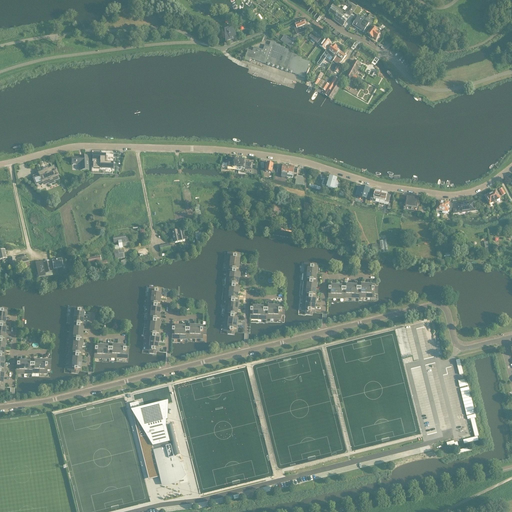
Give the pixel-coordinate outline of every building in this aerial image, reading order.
[(336,18),(334,21),(342,27),(349,18),(353,12),(357,15),(361,10),(357,7),(356,8),(348,2),(346,5),(349,7),(345,13),(334,4),(331,8),(332,9),(329,13),(335,17),(336,18)] [(367,23),(369,21),(370,19),(370,20),(373,15),(368,12),(367,15),(364,21),(359,18),(358,19),(357,18),(352,26),(359,30),(361,27),(362,27),(364,25),(363,25),(365,22),(367,23)] [(309,30),(305,22),(304,21),(295,25),(297,29),(295,30),(297,35),(309,30)] [(364,33),(368,26),(369,27),(371,22),(369,21),(367,23),(365,22),(363,25),(364,25),(362,27),(361,27),(359,30),(364,33)] [(228,31),(226,32),(227,42),(237,39),(233,29),(232,26),(227,28),(228,31)] [(377,32),(372,28),(367,34),(372,38),(377,32)] [(312,35),(311,34),(309,37),(312,40),(311,41),(314,44),(315,42),(318,45),(320,43),(319,42),(322,39),(314,32),(312,35)] [(290,48),(295,41),(285,35),(281,41),(290,48)] [(316,60),(326,47),(328,48),(331,44),(330,42),(329,41),(329,40),(328,39),(327,40),(326,39),(323,43),(322,42),(319,46),(312,55),(313,56),(313,57),(316,60)] [(265,45),(263,51),(254,48),(253,52),(248,50),(244,60),(249,62),(250,59),(264,64),(264,63),(268,64),(267,65),(269,66),(269,64),(272,65),(272,67),(273,67),(274,66),(277,67),(276,68),(278,69),(278,67),(281,68),(281,70),(282,70),(283,69),(286,70),(285,72),(287,72),(287,71),(290,72),(290,73),(291,74),(292,72),(296,73),(295,75),(305,78),(310,63),(301,60),(301,58),(297,57),(297,56),(292,54),(293,53),(288,51),(289,51),(284,49),(284,48),(280,47),(280,46),(276,44),(271,42),(269,47),(265,45)] [(333,46),(327,53),(328,54),(334,59),(339,51),(336,49),(337,48),(334,45),(333,46)] [(294,49),(303,56),(305,53),(296,47),(294,49)] [(338,57),(332,64),(336,67),(334,70),(335,71),(334,72),(336,74),(337,72),(338,73),(343,65),(339,63),(342,60),(343,61),(347,55),(341,51),(340,52),(337,56),(338,57)] [(354,75),(360,65),(356,62),(354,61),(352,65),(350,63),(348,67),(351,68),(345,77),(353,82),(354,82),(357,77),(354,76),(354,75)] [(328,96),(338,80),(334,77),(331,82),(324,94),(328,96)] [(338,79),(338,80),(328,96),(333,99),(340,87),(343,82),(338,79)] [(105,154),(92,154),(92,160),(92,163),(93,163),(93,164),(93,165),(94,166),(95,167),(95,168),(97,168),(100,168),(100,169),(112,170),(113,163),(105,163),(105,154)] [(80,171),(88,170),(88,158),(83,158),(83,157),(77,157),(77,158),(71,158),(72,165),(80,165),(80,171)] [(239,169),(240,160),(238,160),(238,159),(235,159),(235,160),(234,160),(234,164),(228,163),(228,169),(239,170),(239,169)] [(253,164),(246,163),(245,170),(239,169),(239,170),(241,171),(241,170),(252,171),(253,164)] [(57,179),(56,177),(58,176),(57,175),(55,172),(56,172),(55,171),(54,171),(53,169),(52,169),(52,168),(48,170),(48,171),(48,172),(46,173),(45,173),(45,172),(44,172),(39,173),(40,174),(39,175),(33,177),(33,176),(32,176),(37,188),(42,186),(41,185),(43,184),(43,185),(44,185),(48,184),(49,185),(53,183),(54,183),(53,182),(57,180),(57,179)] [(304,185),(302,177),(297,176),(295,184),(304,185)] [(331,178),(330,180),(330,181),(324,180),(322,186),(328,188),(333,190),(333,189),(336,190),(338,184),(335,183),(336,180),(334,179),(332,178),(332,179),(331,178)] [(358,188),(356,196),(360,197),(359,198),(366,200),(368,191),(369,190),(362,188),(362,189),(358,188)] [(372,199),(372,202),(375,203),(376,200),(379,201),(381,192),(375,191),(375,192),(372,192),(371,198),(372,199)] [(492,194),(491,195),(495,203),(500,200),(496,192),(495,192),(495,191),(492,193),(492,194)] [(387,194),(381,192),(379,201),(385,202),(385,203),(389,204),(390,196),(387,195),(387,194)] [(486,197),(485,197),(490,205),(495,203),(491,195),(489,196),(488,195),(485,197),(486,197)] [(411,208),(413,198),(407,197),(406,200),(405,200),(404,204),(406,204),(405,207),(411,208)] [(419,206),(420,202),(418,202),(419,199),(413,198),(411,208),(418,209),(418,206),(419,206)] [(457,210),(453,211),(454,215),(475,212),(474,205),(473,205),(473,202),(472,201),(467,202),(467,203),(456,204),(457,210)] [(183,229),(177,229),(178,238),(183,237),(183,239),(190,238),(190,236),(192,236),(192,237),(193,236),(197,236),(196,229),(194,229),(194,227),(188,228),(188,227),(183,228),(183,229)] [(281,231),(282,228),(275,227),(274,235),(291,238),(292,232),(281,231)] [(123,241),(117,243),(118,250),(122,249),(122,250),(123,250),(123,252),(128,251),(129,254),(135,253),(133,242),(130,243),(129,240),(127,241),(127,240),(123,241)] [(386,240),(380,241),(382,253),(388,252),(386,240)] [(100,259),(95,260),(96,266),(98,266),(98,267),(104,266),(104,265),(107,264),(105,253),(104,248),(100,249),(101,253),(99,253),(100,259)] [(141,257),(142,262),(150,261),(149,248),(137,250),(137,257),(141,257)] [(233,254),(232,256),(228,256),(227,264),(239,265),(240,260),(241,260),(241,257),(238,257),(239,254),(233,254)] [(19,261),(19,260),(19,257),(8,259),(10,269),(17,267),(16,261),(19,261)] [(29,267),(27,259),(26,259),(20,260),(22,268),(29,267)] [(61,259),(52,261),(54,270),(63,268),(63,269),(66,268),(66,265),(62,265),(62,262),(62,260),(61,260),(61,259)] [(52,275),(49,261),(42,263),(42,262),(35,263),(38,278),(41,277),(42,277),(45,277),(45,274),(49,273),(49,276),(52,275)] [(239,265),(227,264),(227,271),(240,273),(240,272),(239,272),(240,270),(239,270),(239,265)] [(309,267),(305,266),(304,274),(316,275),(317,271),(318,271),(318,268),(315,268),(316,265),(310,264),(309,267)] [(240,273),(227,271),(228,272),(227,279),(238,281),(239,275),(240,275),(240,273)] [(316,275),(304,274),(304,282),(317,283),(316,283),(317,280),(316,280),(316,275)] [(238,281),(227,279),(226,286),(240,287),(239,287),(239,285),(238,285),(238,281)] [(317,283),(304,282),(305,282),(304,289),(316,290),(316,286),(317,286),(317,283)] [(357,286),(352,286),(351,298),(359,298),(359,284),(359,285),(357,285),(357,286)] [(332,285),(329,285),(328,298),(336,298),(337,286),(332,286),(332,285)] [(341,287),(337,286),(336,298),(344,299),(344,285),(344,286),(342,286),(341,287)] [(372,286),(367,286),(366,297),(374,298),(374,294),(378,294),(378,288),(374,288),(375,285),(372,285),(372,286)] [(240,287),(226,286),(227,287),(226,294),(238,295),(238,290),(239,290),(240,287)] [(162,295),(163,289),(150,288),(149,298),(161,299),(161,295),(162,295)] [(316,290),(304,289),(303,297),(317,298),(316,298),(316,296),(315,295),(316,290)] [(238,295),(226,294),(225,301),(239,303),(239,302),(238,302),(238,300),(237,300),(238,295)] [(317,298),(303,297),(304,297),(303,304),(315,306),(315,301),(316,301),(317,298)] [(161,299),(149,298),(148,306),(162,307),(161,307),(161,304),(160,304),(161,299)] [(239,303),(225,301),(225,302),(226,302),(226,309),(237,310),(238,305),(239,305),(239,303)] [(315,306),(303,304),(302,312),(306,312),(306,315),(312,316),(312,313),(315,313),(315,310),(314,310),(315,306)] [(162,307),(148,306),(149,306),(148,313),(160,314),(161,310),(162,310),(162,307)] [(259,308),(254,307),(254,306),(251,306),(250,319),(258,319),(259,308)] [(281,316),(281,309),(281,306),(278,306),(278,307),(274,307),(273,319),(281,319),(281,316)] [(84,314),(84,311),(81,311),(82,308),(72,307),(71,318),(82,319),(83,314),(84,314)] [(237,310),(226,309),(225,316),(239,318),(239,317),(238,317),(238,315),(237,315),(237,310)] [(160,314),(148,313),(147,321),(161,322),(160,322),(160,319),(159,319),(160,314)] [(239,318),(225,316),(225,317),(226,317),(225,324),(237,325),(237,320),(238,320),(239,318)] [(82,319),(71,318),(70,325),(83,327),(84,326),(83,326),(83,324),(82,324),(82,319)] [(161,322),(147,321),(148,321),(148,328),(159,329),(160,325),(161,325),(161,322)] [(237,325),(225,324),(224,332),(228,332),(228,335),(234,335),(234,333),(237,333),(237,330),(236,330),(237,325)] [(83,327),(70,325),(70,326),(71,326),(70,333),(82,334),(82,329),(83,329),(83,327)] [(185,327),(180,327),(180,339),(187,339),(188,325),(188,326),(185,326),(185,327)] [(191,326),(188,325),(187,339),(188,339),(188,338),(195,339),(195,327),(191,327),(191,326)] [(176,326),(173,326),(172,339),(180,339),(180,327),(176,327),(176,326)] [(200,327),(195,327),(195,339),(203,339),(203,335),(206,336),(207,329),(203,329),(203,326),(200,326),(200,327)] [(159,329),(148,328),(147,336),(161,337),(160,337),(160,334),(159,334),(159,329)] [(82,334),(70,333),(69,340),(83,342),(83,341),(82,341),(82,339),(81,339),(82,334)] [(161,337),(147,336),(148,336),(147,343),(159,344),(159,340),(160,340),(161,337)] [(83,342),(69,340),(69,341),(70,341),(69,348),(81,349),(82,344),(83,344),(83,342)] [(159,344),(147,343),(146,351),(150,351),(149,354),(156,355),(156,352),(159,352),(159,349),(158,349),(159,344)] [(97,346),(94,345),(94,358),(102,359),(102,347),(97,347),(97,346)] [(107,347),(102,347),(102,359),(109,359),(110,345),(109,345),(109,346),(107,346),(107,347)] [(112,345),(110,345),(109,359),(110,359),(110,358),(117,358),(117,346),(112,346),(112,345)] [(122,346),(117,346),(117,358),(125,358),(125,355),(128,355),(128,349),(125,349),(125,346),(122,345),(122,346)] [(81,349),(69,348),(69,355),(82,357),(82,356),(81,356),(82,354),(81,354),(81,349)] [(82,357),(69,355),(69,356),(70,356),(69,363),(80,364),(81,359),(82,359),(82,357)] [(29,362),(24,362),(24,374),(31,374),(32,360),(32,361),(29,361),(29,362)] [(39,373),(39,362),(40,361),(32,360),(31,374),(32,374),(32,373),(39,373)] [(20,361),(17,361),(16,374),(24,374),(24,362),(20,362),(20,361)] [(44,362),(39,362),(39,373),(47,374),(47,370),(50,370),(50,364),(47,364),(47,361),(44,361),(44,362)] [(80,364),(69,363),(68,371),(71,371),(71,374),(78,374),(78,372),(81,372),(81,369),(80,369),(80,364)] [(138,414),(144,439),(148,438),(144,422),(154,420),(152,411),(138,414)] [(184,475),(176,457),(168,423),(166,423),(165,420),(149,424),(150,427),(148,428),(154,451),(153,451),(159,474),(160,474),(163,485),(165,485),(168,485),(170,484),(173,483),(175,483),(177,481),(179,480),(179,481),(181,481),(181,479),(183,477),(184,475)]
